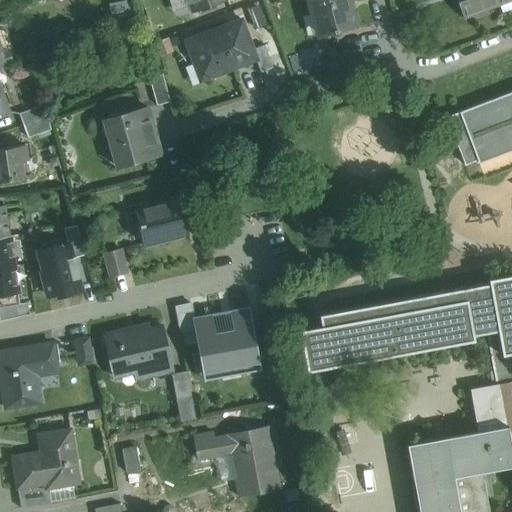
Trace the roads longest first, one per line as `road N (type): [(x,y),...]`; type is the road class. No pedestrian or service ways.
road 1 (residential): [(249,215),(258,269),(0,330)]
road 2 (residential): [(397,62),(184,126)]
road 3 (residential): [(511,38),(429,70),(397,62)]
